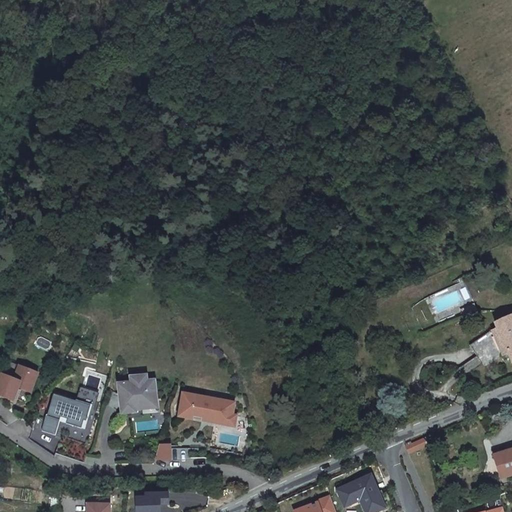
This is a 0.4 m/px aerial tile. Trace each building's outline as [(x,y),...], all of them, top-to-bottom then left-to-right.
[(474,311),(471,307),(461,311),(463,316),(474,311)] [(511,318),(495,326),(496,329),(511,366),(511,318)] [(33,393),(40,374),(21,367),(15,381),(4,377),(0,387),(0,396),(16,403),(21,389),(33,393)] [(157,401),(155,389),(150,390),(149,380),(149,374),(133,376),(133,382),(121,383),(124,413),(139,411),(138,409),(138,406),(144,405),(144,403),(157,401)] [(138,406),(138,409),(160,406),(157,379),(149,380),(150,390),(155,389),(157,401),(144,403),(144,405),(138,406)] [(229,414),(228,422),(237,423),(239,413),(236,412),(237,401),(186,393),(186,396),(235,404),(233,415),(229,414)] [(92,409),(93,406),(79,402),(56,395),(50,417),(49,416),(44,432),(58,435),(63,417),(70,419),(69,424),(84,428),(86,420),(89,421),(92,409)] [(233,415),(235,404),(186,396),(184,403),(183,403),(182,414),(196,417),(196,414),(206,416),(211,417),(211,419),(228,422),(229,414),(233,415)] [(93,406),(92,409),(95,410),(97,402),(81,397),(79,402),(93,406)] [(428,434),(409,444),(412,450),(430,441),(428,434)] [(174,457),(174,443),(163,444),(159,458),(174,457)] [(511,476),(511,448),(511,449),(511,452),(497,456),(504,479),(511,476)] [(345,507),(361,501),(365,511),(381,511),(386,510),(374,477),(339,490),(345,507)] [(161,511),(162,505),(170,504),(170,494),(147,495),(147,498),(138,499),(138,511),(161,511)] [(319,501),(319,503),(295,511),(337,511),(332,497),(319,501)]
